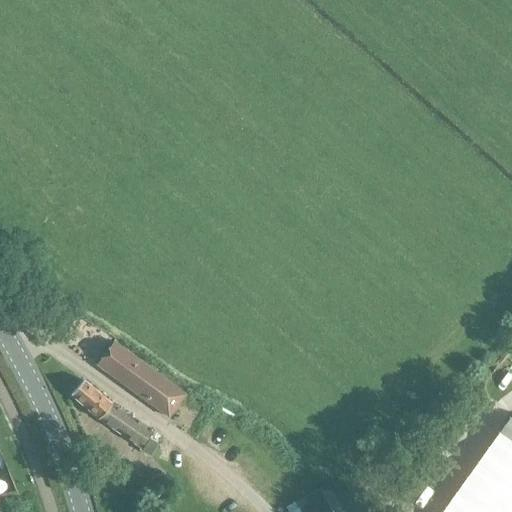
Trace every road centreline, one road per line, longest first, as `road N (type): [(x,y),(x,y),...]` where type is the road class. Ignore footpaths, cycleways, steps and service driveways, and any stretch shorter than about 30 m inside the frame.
road 1 (unclassified): [(267,511),(54,346),(7,339)]
road 2 (secondary): [(81,511),(7,339)]
